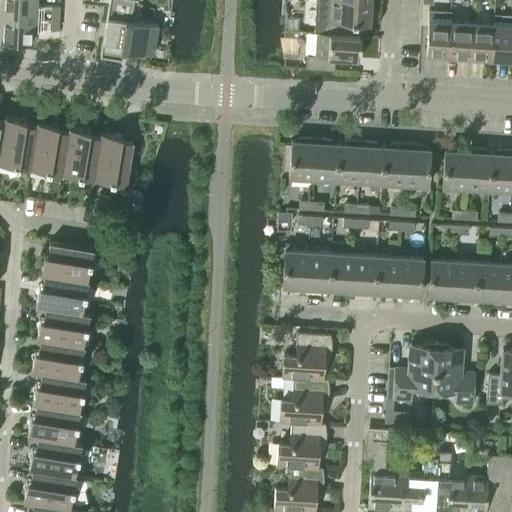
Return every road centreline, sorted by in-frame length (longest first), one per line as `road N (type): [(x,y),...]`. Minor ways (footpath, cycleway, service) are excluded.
road 1 (unclassified): [(202,511),(223,97)]
road 2 (residential): [(0,457),(14,219)]
road 3 (residential): [(350,511),(364,317)]
road 4 (residential): [(223,97),(394,104)]
road 5 (residential): [(223,97),(62,75)]
road 6 (residential): [(364,317),(511,327)]
